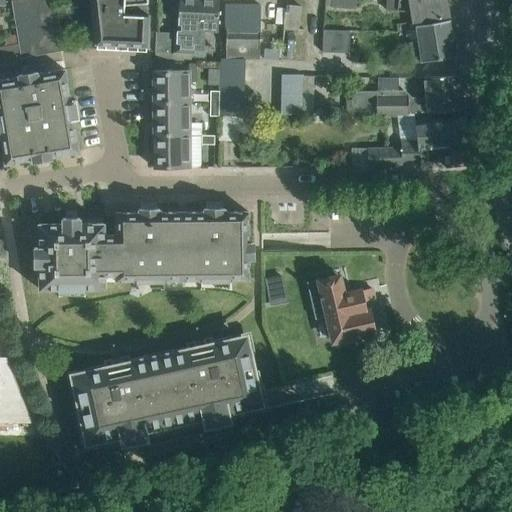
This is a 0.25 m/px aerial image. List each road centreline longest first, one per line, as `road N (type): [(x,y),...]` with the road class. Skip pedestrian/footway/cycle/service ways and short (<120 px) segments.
road 1 (residential): [(118,170),(125,181),(147,186),(421,182),(443,199),(447,222)]
road 2 (residential): [(447,222),(427,222),(405,236),(395,263),(412,323),(441,343)]
road 3 (residential): [(441,343),(466,338),(490,294),(479,245),(447,222)]
road 4 (tertiary): [(511,124),(473,0)]
road 5 (residential): [(441,343),(438,363),(336,386)]
